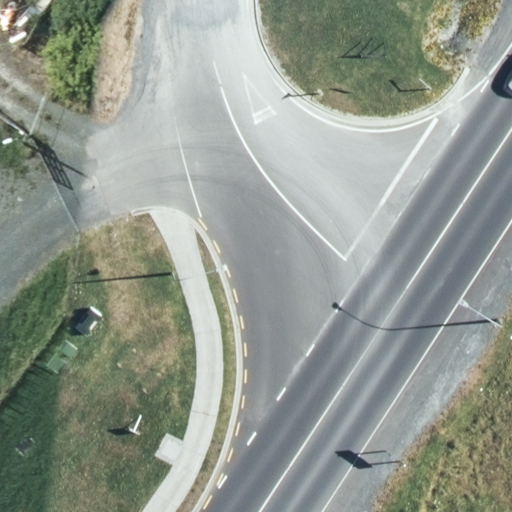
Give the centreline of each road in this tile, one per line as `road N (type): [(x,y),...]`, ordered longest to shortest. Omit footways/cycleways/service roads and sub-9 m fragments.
road 1 (unclassified): [(374,265),(254,156),(233,0)]
road 2 (secondary): [(196,511),(374,265)]
road 3 (secondary): [(438,308),(294,511)]
road 4 (secondary): [(374,265),(511,75)]
road 5 (secondary): [(511,189),(438,308)]
